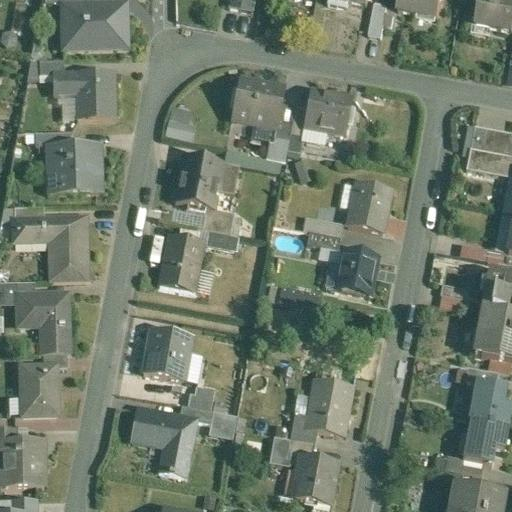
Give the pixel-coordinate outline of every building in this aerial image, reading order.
[(242,0),(229,0),(228,12),(240,15),(242,0)] [(255,0),(242,0),(240,15),(253,17),(255,0)] [(368,0),(328,0),(327,10),(347,14),(348,6),(367,10),(368,0)] [(401,0),(399,16),(438,23),(442,0),(401,0)] [(511,4),(488,0),(481,0),(476,30),(511,36),(511,4)] [(104,9),(64,10),(65,51),(65,52),(126,50),(125,12),(104,13),(104,9)] [(387,11),(374,9),(369,40),(381,42),(387,11)] [(112,76),(75,78),(75,80),(54,80),(55,101),(76,100),(76,125),(114,124),(112,76)] [(285,91),(241,83),(233,125),(276,133),(277,134),(281,111),(285,91)] [(352,105),(311,98),(308,113),(305,132),(306,132),(329,136),(328,137),(345,140),(352,105)] [(165,109),(160,139),(187,144),(190,128),(182,127),(185,113),(165,109)] [(295,114),(281,111),(277,134),(276,133),(274,142),(289,145),(290,139),(295,114)] [(308,113),(295,111),(295,114),(290,139),(304,142),(306,132),(305,132),(308,113)] [(486,133),(475,131),(471,154),(482,156),(486,133)] [(498,136),(486,133),(482,156),(494,158),(498,136)] [(510,138),(498,136),(494,158),(506,161),(510,138)] [(71,137),(35,138),(35,151),(48,150),(71,149),(71,147),(71,137)] [(304,142),(290,139),(289,145),(287,155),(301,158),(304,142)] [(98,146),(71,147),(71,149),(48,150),(51,199),(99,196),(98,176),(100,176),(98,146)] [(482,156),(471,154),(467,176),(498,181),(498,179),(511,181),(511,161),(506,161),(494,158),(482,156)] [(239,172),(185,161),(182,175),(220,182),(217,197),(234,200),(239,172)] [(220,182),(182,175),(179,189),(181,190),(178,208),(176,207),(176,208),(207,214),(214,215),(214,214),(217,197),(220,182)] [(390,194),(357,188),(349,231),(381,237),(390,194)] [(44,212),(15,213),(15,226),(44,224),(44,212)] [(234,218),(214,214),(214,215),(207,214),(204,234),(230,239),(234,218)] [(15,226),(15,247),(16,247),(16,245),(50,244),(52,286),(86,285),(84,223),(44,224),(15,226)] [(322,226),(306,223),(304,235),(310,236),(319,238),(322,226)] [(343,230),(322,226),(319,238),(340,242),(343,230)] [(319,238),(310,236),(308,249),(338,255),(340,242),(319,238)] [(205,247),(170,240),(160,289),(195,296),(205,247)] [(511,260),(508,260),(508,258),(489,254),(487,267),(511,271),(511,260)] [(375,261),(343,255),(341,269),(336,291),(336,292),(369,299),(373,278),(372,278),(375,261)] [(341,269),(329,266),(324,289),(336,291),(341,269)] [(511,285),(489,281),(478,338),(484,339),(480,362),(511,367),(511,285)] [(463,293),(441,289),(439,300),(441,300),(460,304),(463,293)] [(322,300),(282,292),(279,308),(319,315),(322,300)] [(50,299),(50,297),(18,298),(19,330),(42,330),(42,346),(40,346),(40,360),(44,360),(67,359),(70,359),(69,299),(50,299)] [(460,304),(441,300),(438,311),(458,315),(460,304)] [(192,342),(152,334),(151,340),(154,341),(151,360),(148,359),(144,379),(184,386),(184,385),(181,384),(183,373),(186,373),(192,342)] [(67,359),(44,360),(44,371),(55,371),(67,371),(67,359)] [(511,368),(511,367),(490,364),(488,375),(510,379),(511,368)] [(44,371),(22,372),(23,420),(56,419),(55,371),(44,371)] [(498,377),(468,372),(465,386),(477,388),(478,387),(496,390),(498,377)] [(353,391),(316,385),(307,433),(307,435),(317,437),(344,441),(353,391)] [(496,390),(478,387),(477,388),(482,389),(475,426),(508,433),(511,412),(503,410),(506,392),(496,390)] [(215,394),(196,391),(195,399),(191,398),(188,411),(211,415),(215,394)] [(188,411),(182,410),(179,423),(194,425),(210,428),(213,416),(211,415),(188,411)] [(179,423),(137,415),(131,445),(165,451),(161,477),(159,477),(158,478),(184,483),(194,425),(179,423)] [(508,433),(475,426),(468,465),(463,464),(463,466),(484,470),(492,471),(495,453),(504,455),(508,433)] [(307,433),(293,431),(291,444),(314,449),(317,437),(307,435),(307,433)] [(16,433),(0,433),(0,445),(16,445),(16,433)] [(291,444),(275,441),(271,462),(287,465),(288,459),(312,463),(314,449),(291,444)] [(16,445),(0,445),(1,493),(44,492),(43,444),(16,445)] [(312,463),(288,459),(287,465),(299,467),(297,475),(302,476),(297,505),(331,511),(339,468),(312,463)] [(484,470),(463,466),(463,464),(448,461),(445,475),(481,482),(484,470)] [(504,499),(458,490),(454,509),(453,511),(500,511),(502,501),(504,501),(504,499)]
